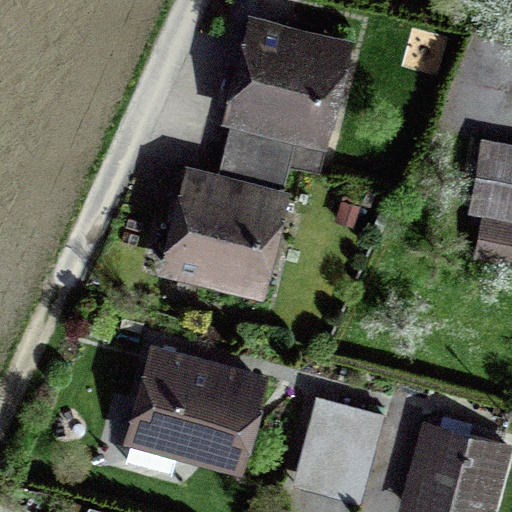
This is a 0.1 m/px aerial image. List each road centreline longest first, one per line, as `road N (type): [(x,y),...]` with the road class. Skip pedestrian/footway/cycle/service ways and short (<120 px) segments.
road 1 (track): [(0,426),(112,180)]
road 2 (residential): [(112,180),(195,0)]
